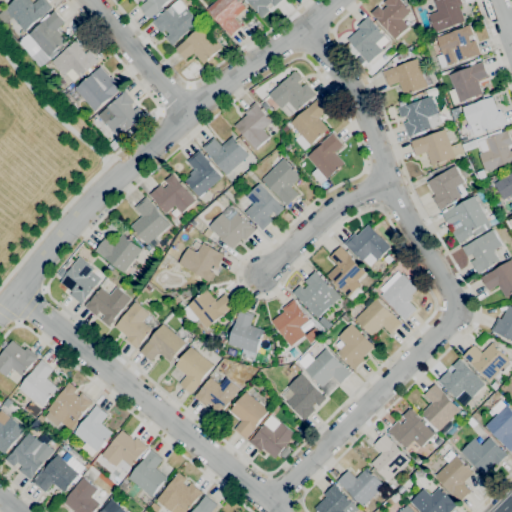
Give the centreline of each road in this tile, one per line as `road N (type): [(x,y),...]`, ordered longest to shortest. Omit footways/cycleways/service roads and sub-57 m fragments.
road 1 (residential): [(299,29),(358,99),(385,186),(453,302),(447,324),(269,501)]
road 2 (residential): [(14,292),(280,511)]
road 3 (residential): [(0,310),(185,112)]
road 4 (residential): [(185,112),(332,0)]
road 5 (residential): [(261,279),(331,209),(385,186)]
road 6 (residential): [(87,0),(185,112)]
